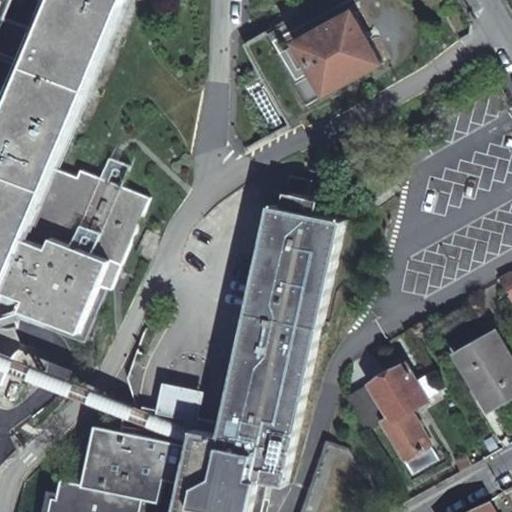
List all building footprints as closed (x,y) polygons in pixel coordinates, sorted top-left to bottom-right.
[(0,381),(3,382),(16,352),(24,343),(17,324),(5,324),(0,321),(0,303),(2,298),(7,286),(29,296),(26,305),(83,328),(112,257),(125,261),(153,195),(63,156),(126,0),(55,0),(0,136),(0,381)] [(0,0),(0,136),(55,0),(0,0)] [(354,10),(277,51),(305,104),(384,62),(354,10)] [(286,80),(265,35),(248,42),(269,88),(286,80)] [(315,180),(293,176),(289,191),(311,196),(315,180)] [(273,203),(222,432),(195,427),(191,445),(183,481),(176,511),(260,511),(268,479),(288,483),(299,433),(346,219),(273,203)] [(511,271),(500,278),(511,299),(511,271)] [(25,307),(26,305),(29,296),(7,286),(2,298),(25,307)] [(511,358),(497,332),(457,355),(489,412),(511,398),(511,358)] [(393,421),(413,409),(429,401),(425,392),(434,387),(427,373),(417,379),(408,363),(371,382),(391,418),(393,421)] [(348,395),(367,431),(385,421),(391,418),(371,382),(348,395)] [(169,384),(164,415),(203,422),(209,391),(169,384)] [(391,418),(385,421),(414,475),(441,462),(413,409),(393,421),(391,418)] [(140,511),(144,497),(159,501),(165,477),(183,481),(191,445),(98,424),(84,484),(62,478),(59,496),(52,494),(49,511),(140,511)] [(336,511),(361,467),(350,446),(329,439),(305,511),(306,511),(336,511)] [(459,464),(463,471),(485,459),(481,450),(459,464)] [(488,511),(484,503),(466,511),(495,511),(494,510),(489,511),(488,511)]
